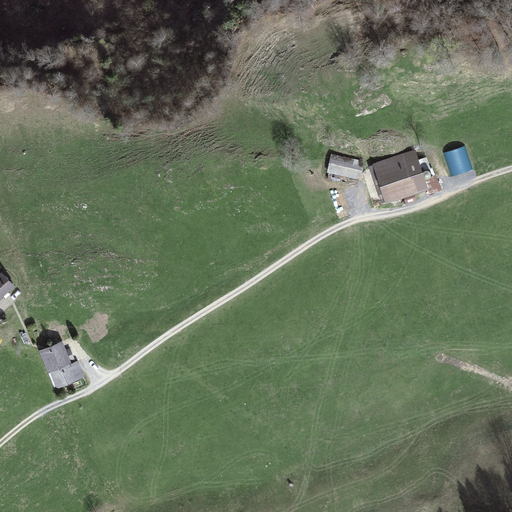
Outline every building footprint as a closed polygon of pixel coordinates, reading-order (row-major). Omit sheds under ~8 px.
[(453,173),(474,169),(470,144),(449,148),(453,173)] [(418,160),(408,163),(405,154),(374,165),(386,201),(417,191),(415,186),(425,183),(418,160)] [(355,177),(357,171),(360,172),(362,162),(332,156),(329,171),(355,177)] [(441,187),(436,176),(429,178),(434,190),(441,187)] [(414,194),(405,197),(406,202),(416,199),(414,194)] [(0,297),(14,286),(2,273),(0,273),(0,297)] [(65,352),(62,344),(43,352),(56,385),(83,375),(78,362),(70,365),(67,357),(71,355),(70,351),(65,352)]
